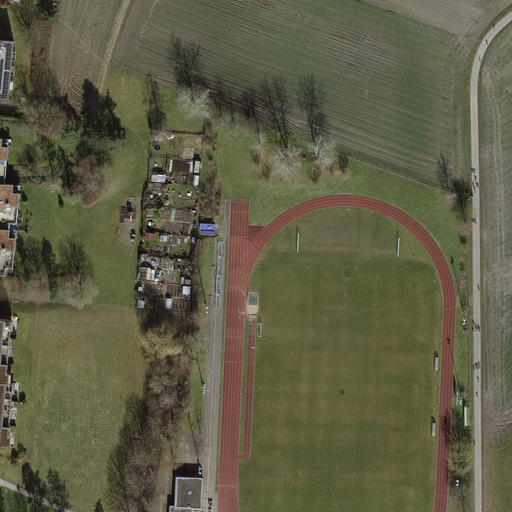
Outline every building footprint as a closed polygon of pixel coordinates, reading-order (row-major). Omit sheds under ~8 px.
[(14,41),(0,39),(0,98),(9,99),(14,41)] [(0,191),(13,193),(13,184),(5,184),(8,147),(1,146),(2,138),(0,138),(0,191)] [(17,223),(19,193),(13,193),(0,191),(0,229),(10,230),(10,223),(17,223)] [(202,219),(201,232),(216,233),(216,220),(202,219)] [(9,237),(10,230),(0,229),(0,274),(6,275),(6,268),(13,268),(15,237),(9,237)] [(0,380),(2,381),(3,372),(7,373),(9,353),(5,353),(5,348),(9,348),(11,329),(7,329),(8,319),(0,318),(0,380)] [(2,381),(0,380),(0,443),(5,444),(6,435),(9,435),(11,416),(7,415),(8,409),(11,410),(13,392),(10,392),(11,381),(2,381)] [(203,480),(176,480),(175,509),(194,509),(202,509),(203,480)]
